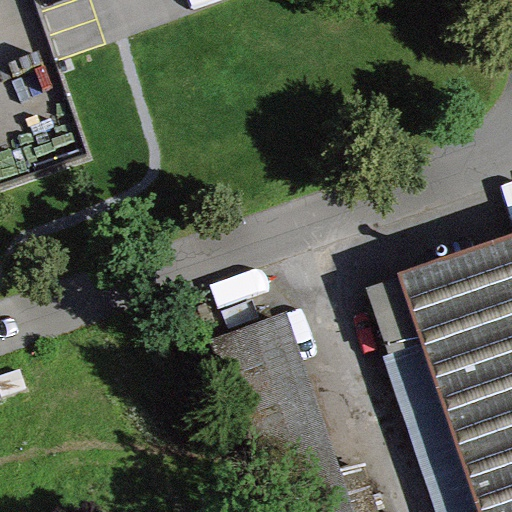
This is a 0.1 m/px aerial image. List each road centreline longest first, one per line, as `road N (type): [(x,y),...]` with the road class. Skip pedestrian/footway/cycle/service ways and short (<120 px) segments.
road 1 (unclassified): [(0,335),(511,151)]
road 2 (unknown): [(296,230),(399,511)]
